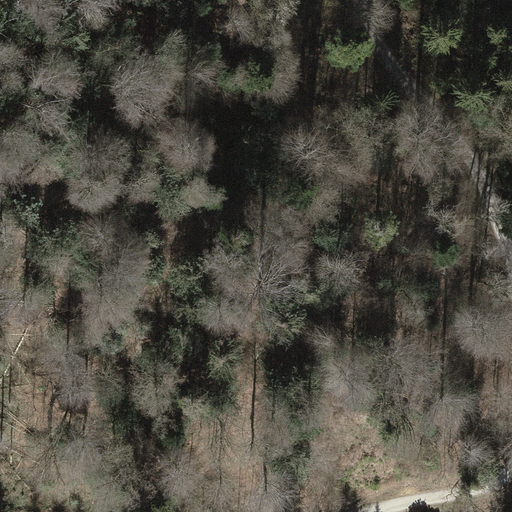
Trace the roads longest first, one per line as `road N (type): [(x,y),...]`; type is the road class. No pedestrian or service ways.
road 1 (track): [(363,0),(387,62),(461,146),(511,258)]
road 2 (motorway): [(157,511),(0,480)]
road 3 (track): [(511,467),(472,488),(385,511)]
